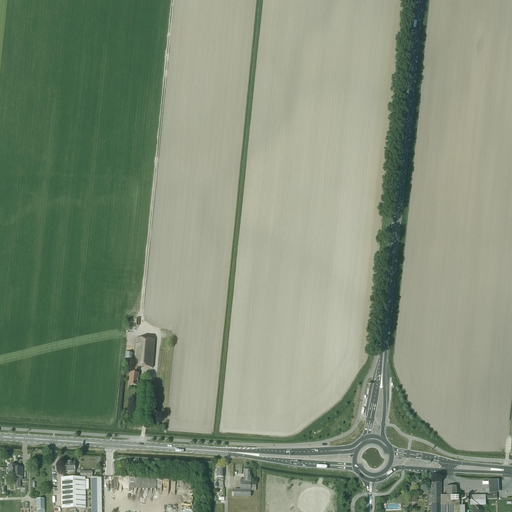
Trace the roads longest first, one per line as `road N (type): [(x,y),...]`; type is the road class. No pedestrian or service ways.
road 1 (primary): [(382,364),(419,0)]
road 2 (primary): [(0,436),(228,451)]
road 3 (secondary): [(387,475),(398,467),(509,470)]
